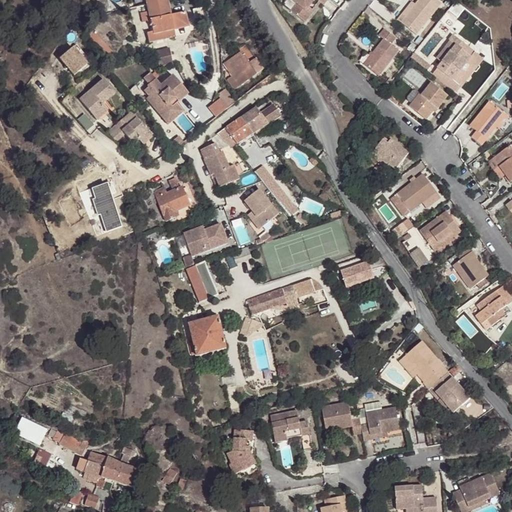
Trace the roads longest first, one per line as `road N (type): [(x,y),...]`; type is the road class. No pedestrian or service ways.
road 1 (residential): [(511,420),(428,321),(349,203),(323,116),(257,0)]
road 2 (residential): [(511,258),(434,151),(330,55),(332,40),(364,0)]
road 3 (residential): [(438,455),(361,470),(368,511)]
